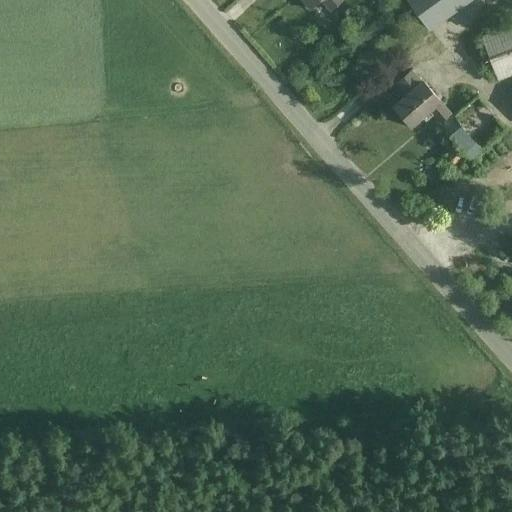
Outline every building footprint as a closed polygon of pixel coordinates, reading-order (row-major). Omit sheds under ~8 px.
[(341,0),(304,0),(310,7),(318,0),(323,0),(331,9),(341,0)] [(409,0),(427,25),(461,0),(409,0)] [(498,79),(511,74),(511,23),(482,35),(498,79)] [(451,112),(423,79),(422,80),(413,69),(398,82),(408,94),(395,104),(413,124),(430,110),(440,121),(451,112)] [(471,159),(509,130),(478,94),(441,126),(458,144),(447,154),(458,164),(467,155),(471,159)]
